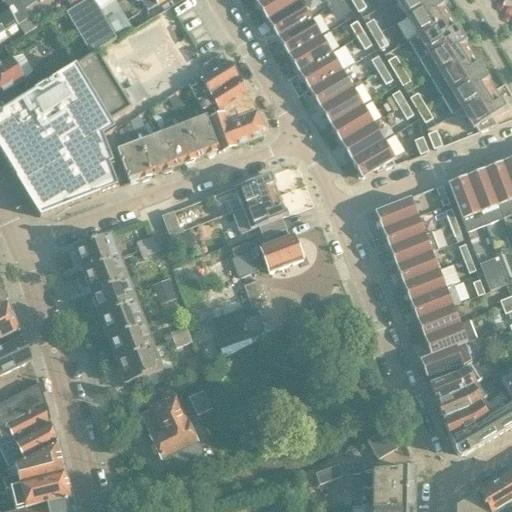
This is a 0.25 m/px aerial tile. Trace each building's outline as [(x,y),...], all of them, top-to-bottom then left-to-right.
[(13,0),(4,6),(10,17),(17,27),(28,20),(21,10),(36,0),(13,0)] [(92,0),(86,0),(65,13),(90,55),(117,39),(92,0)] [(132,0),(134,2),(141,4),(140,2),(142,0),(92,0),(117,39),(117,40),(131,32),(114,3),(119,0),(132,0)] [(168,0),(142,0),(140,2),(141,4),(146,13),(168,0)] [(297,0),(264,0),(256,5),(266,23),(300,3),(297,0)] [(366,10),(359,0),(353,0),(350,2),(358,14),(366,10)] [(395,0),(394,1),(406,19),(437,0),(395,0)] [(439,0),(437,0),(406,19),(417,38),(450,18),(439,0)] [(343,1),(335,5),(342,17),(350,13),(343,1)] [(300,3),(266,23),(277,40),(310,20),(300,3)] [(17,27),(10,17),(4,6),(3,5),(2,5),(0,6),(0,43),(6,39),(4,36),(17,27)] [(450,18),(417,38),(428,56),(461,36),(450,18)] [(28,20),(17,27),(23,37),(36,28),(30,19),(28,20)] [(310,20),(277,40),(287,58),(321,38),(310,20)] [(373,22),(365,26),(372,39),(381,34),(373,22)] [(348,28),(356,40),(364,36),(356,24),(348,28)] [(381,34),(372,39),(380,51),(388,47),(381,34)] [(371,48),(364,36),(356,40),(363,52),(371,48)] [(430,80),(472,55),(461,36),(428,56),(418,62),(430,80)] [(321,38),(287,58),(298,76),(331,55),(321,38)] [(132,110),(97,53),(0,111),(0,154),(39,219),(86,190),(90,200),(118,190),(110,167),(114,166),(103,137),(112,132),(109,124),(132,110)] [(331,55),(298,76),(308,93),(342,73),(331,55)] [(441,98),(483,73),(472,55),(430,80),(441,98)] [(22,57),(11,59),(0,65),(0,96),(25,82),(32,73),(22,57)] [(385,71),(377,58),(370,63),(377,75),(385,71)] [(395,59),(387,63),(395,76),(403,71),(395,59)] [(227,64),(188,88),(192,96),(204,89),(210,98),(237,81),(227,64)] [(385,71),(377,75),(384,87),(392,83),(385,71)] [(410,83),(403,71),(395,76),(402,88),(410,83)] [(342,73),(308,93),(319,111),(352,90),(342,73)] [(462,113),(495,93),(483,73),(441,98),(453,118),(462,113)] [(237,81),(210,98),(198,105),(202,112),(205,116),(207,122),(224,115),(223,112),(247,98),(237,81)] [(352,90),(319,111),(329,128),(363,108),(352,90)] [(495,93),(462,113),(473,131),(475,129),(478,135),(497,128),(492,119),(506,111),(495,93)] [(391,98),(398,110),(406,106),(398,94),(391,98)] [(417,96),(409,100),(417,113),(425,108),(417,96)] [(266,130),(256,113),(247,98),(223,112),(224,115),(207,122),(218,151),(217,152),(218,154),(263,137),(266,130)] [(406,106),(398,110),(405,122),(413,118),(406,106)] [(363,108),(329,128),(340,146),(373,125),(363,108)] [(432,121),(425,108),(417,113),(425,125),(432,121)] [(205,116),(183,125),(196,159),(204,157),(208,158),(215,156),(217,152),(218,151),(207,122),(205,116)] [(174,168),(161,133),(146,139),(138,118),(129,123),(131,127),(152,176),(160,173),(164,175),(171,172),(173,168),(174,168)] [(183,125),(161,133),(174,168),(182,165),(186,167),(193,164),(195,160),(196,159),(183,125)] [(373,125),(340,146),(350,163),(384,143),(373,125)] [(152,176),(131,127),(118,132),(124,148),(116,150),(129,185),(138,182),(142,183),(149,181),(151,177),(152,176)] [(436,133),(427,136),(433,152),(442,148),(436,133)] [(419,157),(426,154),(428,154),(422,139),(414,143),(419,157)] [(384,143),(350,163),(361,181),(375,172),(377,175),(395,168),(392,162),(395,161),(384,143)] [(511,160),(502,164),(511,190),(511,160)] [(511,190),(502,164),(484,171),(503,220),(511,216),(511,190)] [(503,220),(484,171),(465,178),(485,227),(503,220)] [(270,177),(234,190),(242,211),(278,198),(270,177)] [(485,227),(465,178),(447,185),(466,235),(485,227)] [(447,202),(442,189),(435,191),(440,205),(447,202)] [(281,220),(286,219),(278,198),(242,211),(232,215),(240,236),(259,229),(263,240),(285,231),(281,220)] [(410,200),(374,214),(381,233),(417,219),(410,200)] [(456,224),(451,211),(444,214),(449,227),(456,224)] [(172,214),(161,218),(169,239),(180,235),(172,214)] [(417,219),(381,233),(388,251),(424,237),(417,219)] [(463,242),(456,224),(449,227),(456,245),(463,242)] [(234,260),(231,261),(238,280),(241,279),(267,269),(269,275),(302,263),(294,240),(293,236),(288,238),(259,249),(256,242),(256,241),(243,246),(243,247),(231,251),(234,260)] [(110,237),(73,251),(82,275),(120,261),(110,237)] [(424,237),(388,251),(395,269),(431,254),(424,237)] [(136,246),(139,254),(155,248),(152,240),(136,246)] [(470,260),(465,247),(458,249),(463,262),(470,260)] [(155,248),(139,254),(141,262),(157,255),(155,248)] [(431,254),(395,269),(402,286),(438,272),(431,254)] [(475,273),(470,260),(463,262),(468,276),(475,273)] [(120,261),(82,275),(91,298),(128,283),(120,261)] [(438,272),(402,286),(409,304),(445,290),(438,272)] [(508,286),(505,279),(503,272),(484,280),(489,293),(508,286)] [(172,293),(169,285),(168,282),(151,288),(155,299),(172,293)] [(278,327),(261,282),(245,289),(252,307),(210,322),(221,351),(251,340),(250,339),(263,334),(262,333),(278,327)] [(128,283),(91,298),(99,320),(137,306),(128,283)] [(484,296),(479,283),(472,285),(477,298),(484,296)] [(452,287),(445,290),(409,304),(416,322),(452,308),(460,305),(452,287)] [(172,293),(155,299),(158,306),(174,300),(172,293)] [(511,297),(499,303),(502,309),(511,305),(511,297)] [(0,342),(18,334),(7,305),(0,308),(0,342)] [(511,305),(502,309),(504,316),(511,312),(511,305)] [(137,306),(99,320),(108,343),(145,329),(137,306)] [(452,308),(416,322),(423,340),(459,326),(452,308)] [(469,322),(459,326),(423,340),(430,357),(465,345),(476,341),(469,322)] [(145,329),(108,343),(116,365),(154,351),(145,329)] [(170,336),(173,344),(189,338),(186,330),(170,336)] [(189,338),(173,344),(176,352),(192,346),(189,338)] [(22,341),(0,351),(0,378),(30,364),(22,341)] [(471,361),(465,345),(430,357),(419,362),(426,381),(462,367),(471,361)] [(154,351),(116,365),(124,387),(162,372),(154,351)] [(469,370),(429,387),(435,403),(476,388),(479,386),(469,370)] [(163,373),(149,378),(152,386),(166,381),(163,373)] [(511,376),(501,383),(508,396),(500,400),(503,404),(511,400),(511,401),(511,376)] [(0,406),(0,428),(5,426),(45,404),(39,386),(0,406)] [(198,451),(178,409),(180,408),(169,387),(158,393),(164,405),(139,417),(161,460),(172,454),(176,462),(198,451)] [(476,388),(435,403),(442,421),(483,405),(486,403),(476,388)] [(356,393),(336,406),(344,420),(365,407),(356,393)] [(203,397),(188,404),(197,421),(211,414),(203,397)] [(120,402),(112,406),(115,412),(123,409),(120,402)] [(58,455),(56,446),(50,423),(45,404),(5,426),(0,428),(0,453),(8,470),(14,467),(58,455)] [(483,405),(442,421),(448,437),(492,420),(483,405)] [(511,405),(492,420),(448,437),(455,456),(463,458),(511,428),(511,405)] [(397,452),(385,432),(367,443),(379,463),(397,452)] [(64,476),(58,455),(14,467),(8,470),(6,472),(8,479),(3,480),(5,490),(8,489),(64,476)] [(342,478),(338,467),(315,475),(319,487),(342,478)] [(361,474),(361,492),(413,493),(414,469),(361,474)] [(488,511),(511,511),(511,474),(478,495),(488,511)] [(18,511),(69,499),(64,476),(8,489),(13,511),(18,511)] [(413,493),(361,492),(361,509),(362,509),(413,510),(413,493)] [(488,511),(478,495),(458,507),(457,508),(457,509),(456,510),(456,511),(455,511),(488,511)] [(72,511),(69,499),(18,511),(72,511)]
